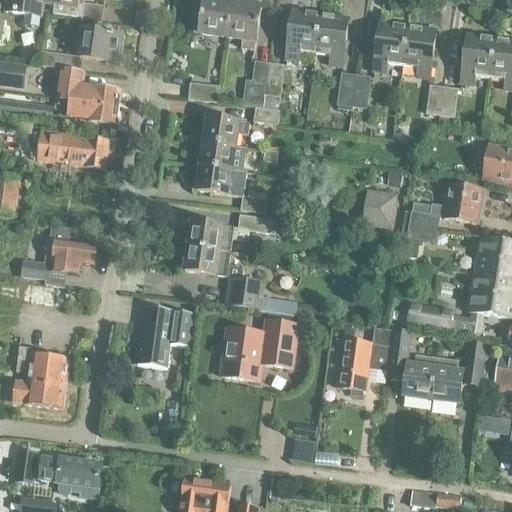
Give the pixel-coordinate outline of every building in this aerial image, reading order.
[(7,0),(6,13),(25,16),(23,26),(25,30),(28,33),(33,34),(37,32),(39,29),(41,18),(41,19),(43,5),(55,6),(54,15),(83,19),(85,5),(84,0),(7,0)] [(200,35),(227,39),(232,5),(205,1),(203,17),(195,16),(192,33),(201,34),(200,35)] [(243,51),(256,53),(257,43),(258,43),(262,9),(232,5),(227,39),(244,41),(243,51)] [(300,54),(317,56),(322,18),(294,14),(287,61),(299,63),(300,54)] [(350,22),(322,18),(317,56),(332,58),(330,67),(343,69),(350,22)] [(388,66),(405,68),(409,30),(381,26),(375,74),(387,75),(388,66)] [(437,34),(409,30),(405,68),(420,70),(419,80),(431,81),(437,34)] [(113,35),(114,32),(109,31),(108,34),(84,31),(80,58),(119,64),(123,36),(113,35)] [(491,80),(496,42),(469,38),(462,86),(475,87),(476,78),(491,80)] [(511,43),(496,42),(491,80),(507,82),(506,92),(511,92),(511,43)] [(43,53),(41,67),(68,71),(70,57),(43,53)] [(0,63),(0,88),(22,91),(25,67),(0,63)] [(243,108),(256,109),(264,111),(271,65),(255,63),(253,83),(247,82),(243,108)] [(271,65),(264,111),(281,113),(287,67),(271,65)] [(82,74),(60,71),(56,101),(64,102),(120,109),(122,93),(84,88),(86,75),(82,74)] [(337,108),(354,110),(359,78),(342,76),(337,108)] [(372,80),(359,78),(354,110),(367,112),(372,80)] [(190,103),(219,105),(220,89),(191,87),(190,103)] [(428,116),(441,118),(445,89),(432,88),(428,116)] [(459,91),(445,89),(441,118),(455,120),(459,91)] [(0,118),(53,125),(55,110),(0,102),(0,118)] [(117,126),(120,109),(64,102),(62,111),(58,111),(57,125),(69,127),(70,120),(117,126)] [(281,113),(264,111),(256,109),(254,125),(278,128),(281,113)] [(205,144),(237,148),(239,136),(249,137),(251,126),(240,124),(209,119),(205,144)] [(43,135),(39,162),(106,171),(109,143),(90,140),(90,141),(43,135)] [(411,138),(396,135),(394,145),(409,148),(411,138)] [(205,144),(201,169),(244,175),(247,150),(237,149),(237,148),(205,144)] [(511,152),(490,148),(484,180),(511,184),(511,152)] [(279,155),(266,153),(264,164),(277,166),(279,155)] [(242,187),(244,175),(201,169),(198,193),(240,199),(242,187)] [(388,188),(401,190),(403,176),(390,174),(388,188)] [(413,214),(411,227),(438,231),(440,219),(477,225),(482,192),(481,191),(481,188),(481,186),(452,182),(451,186),(447,209),(433,207),(433,208),(431,217),(413,214)] [(363,227),(392,231),(396,199),(368,195),(363,227)] [(267,202),(243,199),(241,213),(265,217),(267,202)] [(193,224),(189,249),(231,255),(233,242),(248,244),(250,234),(277,238),(280,224),(241,218),(239,231),(225,229),(193,224)] [(410,228),(409,239),(421,241),(436,244),(438,231),(411,227),(410,228)] [(511,245),(481,240),(476,273),(511,279),(511,245)] [(229,268),(231,255),(189,249),(185,273),(217,278),(232,280),(227,308),(260,313),(261,313),(263,300),(265,287),(242,283),(244,271),(229,268)] [(511,321),(511,279),(476,273),(469,314),(511,321)] [(260,314),(269,315),(296,319),(298,305),(263,300),(261,313),(260,313),(260,314)] [(188,349),(193,316),(146,309),(138,367),(167,371),(170,347),(188,349)] [(261,384),(263,367),(292,371),(299,319),(296,319),(269,315),(266,336),(227,331),(221,379),(261,384)] [(356,329),(346,328),(344,337),(355,339),(356,329)] [(363,399),(364,393),(366,394),(370,372),(388,374),(394,333),(375,331),(373,347),(344,343),(337,390),(352,392),(351,398),(363,399)] [(404,399),(432,402),(438,360),(416,358),(415,367),(409,367),(412,336),(394,333),(388,374),(388,378),(407,381),(404,399)] [(460,363),(438,360),(432,402),(460,406),(463,386),(482,388),(487,345),(468,343),(464,374),(459,373),(460,363)] [(511,358),(499,356),(493,392),(511,395),(511,358)] [(178,373),(176,387),(185,388),(187,375),(178,373)] [(114,434),(117,420),(106,418),(104,432),(114,434)] [(169,429),(161,428),(159,440),(167,441),(169,429)] [(37,455),(21,453),(16,482),(32,484),(37,455)] [(42,459),(39,483),(56,486),(56,488),(59,488),(59,493),(61,497),(64,499),(69,498),(71,495),(72,490),(99,494),(103,467),(59,460),(59,462),(42,459)] [(287,480),(266,478),(265,488),(272,488),(271,503),(281,504),(282,495),(285,495),(287,480)] [(228,511),(232,488),(185,481),(180,511),(228,511)] [(439,496),(438,496),(413,493),(411,508),(436,511),(437,508),(460,511),(462,499),(439,496)] [(22,500),(20,511),(53,511),(55,504),(22,500)]
